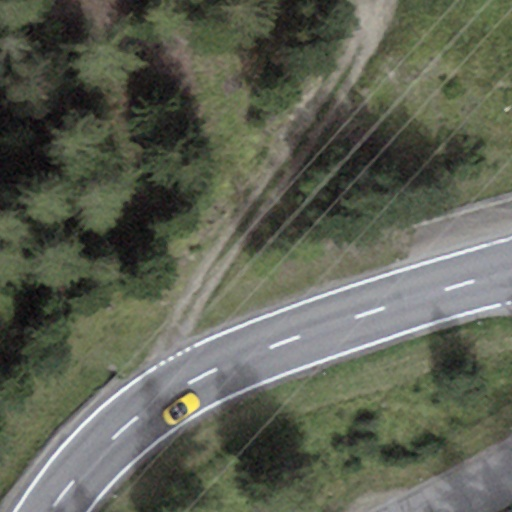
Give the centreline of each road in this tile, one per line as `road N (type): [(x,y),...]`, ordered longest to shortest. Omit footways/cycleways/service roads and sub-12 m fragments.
road 1 (secondary): [(511,271),(212,370),(141,407),(97,447),(51,511)]
road 2 (track): [(141,407),(180,321),(318,112)]
